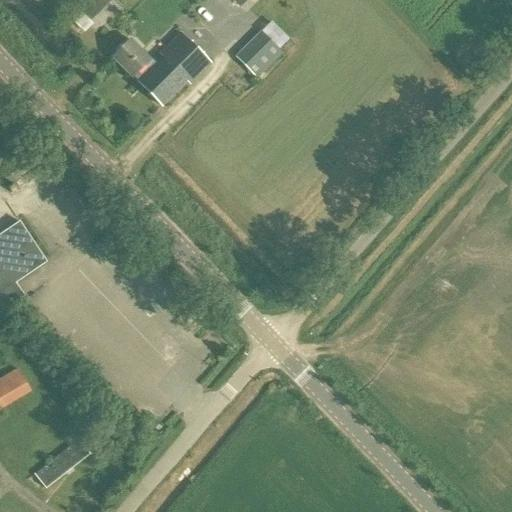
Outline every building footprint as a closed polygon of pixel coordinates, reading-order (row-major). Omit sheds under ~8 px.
[(91,23),(112,2),(110,0),(91,0),(80,13),(91,23)] [(249,0),(229,0),(240,10),(249,0)] [(236,57),(256,78),(282,53),(277,48),(285,41),(269,24),(236,57)] [(150,69),(137,82),(161,106),(186,81),(189,84),(210,64),(180,34),(160,54),(163,57),(150,69)] [(133,78),(137,82),(150,69),(146,65),(151,59),(129,38),(110,57),(132,79),(133,78)] [(0,311),(22,297),(13,284),(45,263),(17,222),(0,233),(0,311)] [(17,369),(0,378),(0,409),(30,393),(17,369)] [(78,443),(34,477),(45,491),(89,457),(78,443)]
